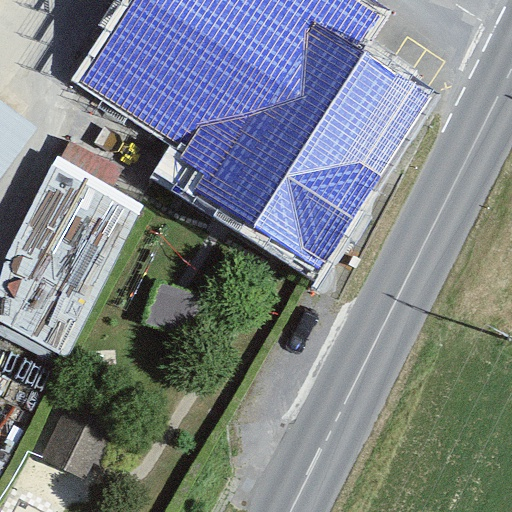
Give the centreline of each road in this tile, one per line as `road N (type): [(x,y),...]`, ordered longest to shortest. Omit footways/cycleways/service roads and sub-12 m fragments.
road 1 (secondary): [(511,73),(292,511)]
road 2 (unknown): [(0,354),(40,79),(31,46)]
